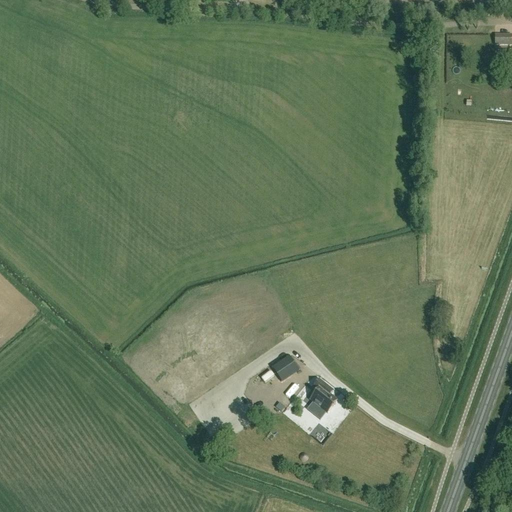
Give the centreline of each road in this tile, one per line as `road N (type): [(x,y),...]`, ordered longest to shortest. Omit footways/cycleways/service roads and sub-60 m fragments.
road 1 (unclassified): [(511,22),(386,25),(89,0)]
road 2 (primary): [(447,511),(511,332)]
